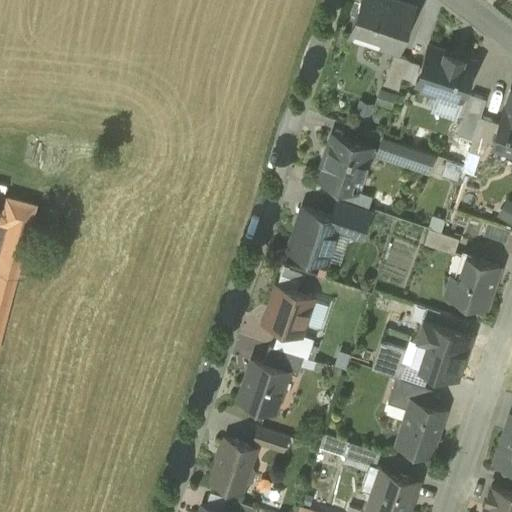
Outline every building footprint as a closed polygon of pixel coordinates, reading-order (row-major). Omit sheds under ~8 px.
[(412,5),(398,0),(358,0),(348,31),(350,32),(352,26),(382,36),(380,42),(398,48),(412,5)] [(474,58),(428,43),(415,82),(461,97),(474,58)] [(408,57),(392,52),(382,82),(398,87),(408,57)] [(511,89),(511,90),(506,105),(504,105),(498,121),(492,141),(511,148),(511,89)] [(470,92),(460,122),(475,128),(480,114),(485,97),(470,92)] [(498,121),(480,114),(475,128),(468,149),(473,150),(483,153),(487,140),(492,141),(498,121)] [(370,144),(333,131),(318,176),(355,189),(370,144)] [(413,145),(382,134),(377,149),(408,160),(413,145)] [(468,149),(459,176),(464,178),(473,150),(468,149)] [(0,331),(33,202),(0,193),(0,331)] [(370,206),(336,195),(330,213),(340,216),(336,226),(361,234),(370,206)] [(330,213),(302,203),(288,245),(326,258),(336,226),(340,216),(330,213)] [(510,227),(487,220),(482,232),(506,240),(510,227)] [(458,236),(428,225),(423,240),(454,250),(458,236)] [(498,263),(466,252),(459,274),(452,272),(446,291),(485,304),(498,263)] [(312,295),(276,282),(263,319),(300,331),(312,295)] [(472,332),(423,316),(416,337),(418,338),(419,336),(429,339),(421,363),(419,362),(418,364),(456,377),(457,373),(456,373),(464,350),(465,351),(472,332)] [(311,341),(296,336),(292,349),(307,354),(311,341)] [(409,349),(380,339),(371,366),(395,374),(400,375),(409,349)] [(292,349),(269,342),(263,359),(288,367),(287,368),(297,372),(303,353),(292,349)] [(263,359),(254,356),(247,379),(243,381),(238,396),(274,408),(287,368),(288,367),(263,359)] [(400,375),(395,374),(387,399),(408,406),(411,397),(420,399),(426,384),(400,375)] [(420,399),(411,397),(408,406),(396,441),(429,452),(443,407),(420,399)] [(511,412),(495,460),(511,465),(511,412)] [(262,430),(260,439),(291,446),(293,438),(262,430)] [(255,445),(225,435),(211,476),(241,487),(243,481),(250,477),(253,469),(249,462),(255,445)] [(379,449),(348,439),(343,454),(374,464),(379,449)] [(405,511),(418,477),(382,465),(375,484),(373,484),(366,507),(380,511),(405,511)] [(511,511),(511,490),(491,484),(481,511),(511,511)] [(254,511),(257,505),(226,494),(221,509),(231,511),(254,511)] [(231,511),(221,509),(202,502),(198,511),(231,511)] [(323,511),(324,511),(299,503),(296,511),(323,511)]
